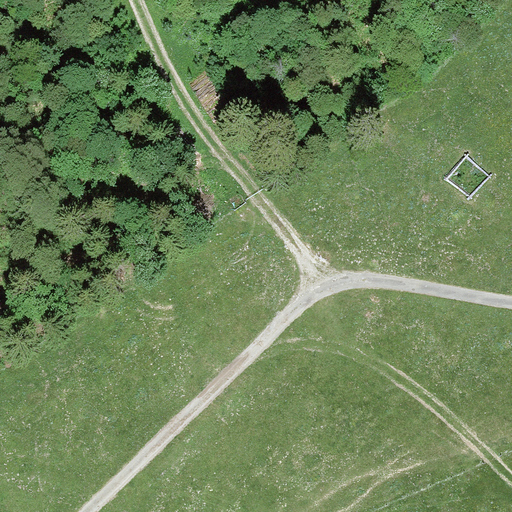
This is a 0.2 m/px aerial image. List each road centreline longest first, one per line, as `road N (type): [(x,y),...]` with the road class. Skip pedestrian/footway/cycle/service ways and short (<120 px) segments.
road 1 (track): [(141,0),(194,111),(318,276),(511,296)]
road 2 (track): [(67,511),(318,276)]
